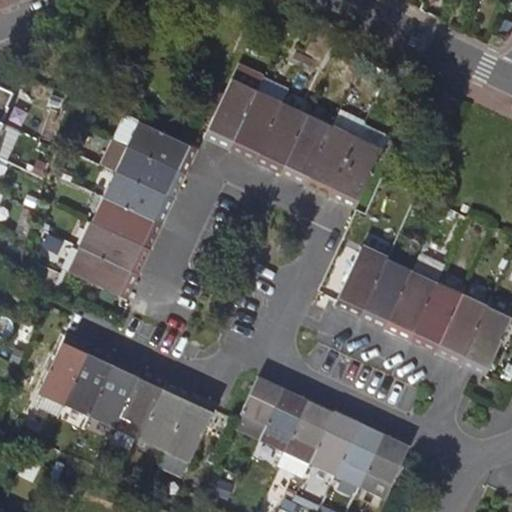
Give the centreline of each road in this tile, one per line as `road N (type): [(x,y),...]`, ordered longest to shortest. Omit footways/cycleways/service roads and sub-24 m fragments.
road 1 (residential): [(148,301),(208,164),(325,219)]
road 2 (residential): [(73,324),(184,374),(240,359),(262,366)]
road 3 (residential): [(506,81),(329,0)]
road 4 (residential): [(433,431),(399,429),(262,366)]
road 5 (residential): [(433,431),(436,378),(322,323)]
road 6 (residential): [(262,366),(325,219)]
